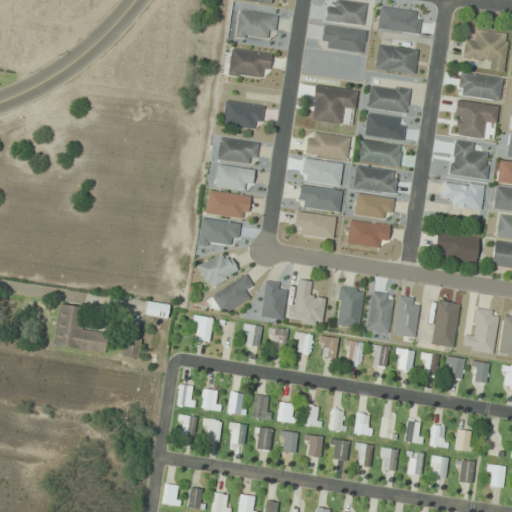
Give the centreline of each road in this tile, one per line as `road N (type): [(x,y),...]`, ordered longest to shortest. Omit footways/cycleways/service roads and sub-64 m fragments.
road 1 (residential): [(503,511),(159,456)]
road 2 (residential): [(511,412),(180,359)]
road 3 (residential): [(446,0),(406,270)]
road 4 (residential): [(301,0),(266,247)]
road 5 (residential): [(266,247),(511,287)]
road 6 (tertiary): [(0,99),(44,82),(143,0)]
road 7 (residential): [(180,359),(169,374),(149,511)]
road 8 (residential): [(0,282),(134,302)]
